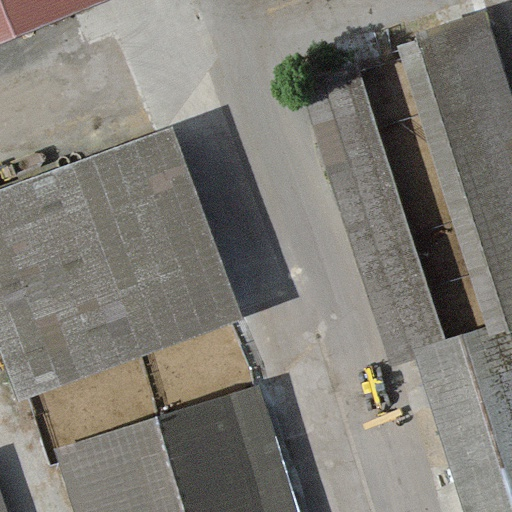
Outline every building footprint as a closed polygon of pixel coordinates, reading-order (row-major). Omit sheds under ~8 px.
[(0,0),(0,32),(80,0),(0,0)] [(511,125),(480,23),(416,43),(504,321),(419,350),(470,511),(511,511),(511,345),(505,324),(511,321),(511,125)] [(164,133),(0,193),(0,332),(20,388),(229,312),(164,133)] [(63,462),(78,511),(285,511),(253,404),(260,402),(258,397),(63,462)] [(0,480),(0,511),(11,511),(2,480),(0,480)]
